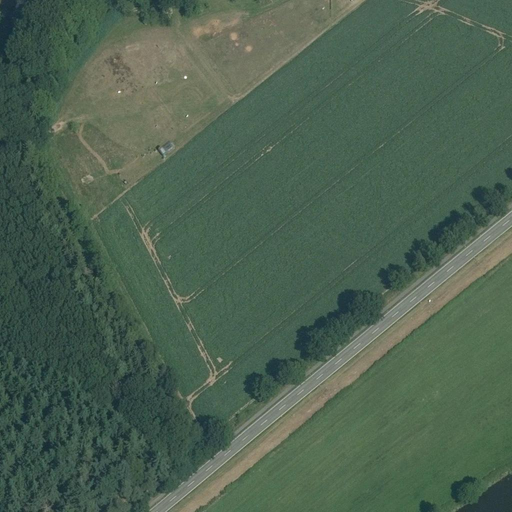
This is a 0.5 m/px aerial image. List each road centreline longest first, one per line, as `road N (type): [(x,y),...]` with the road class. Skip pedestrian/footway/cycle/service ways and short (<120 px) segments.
road 1 (secondary): [(155,511),(511,219)]
road 2 (track): [(182,476),(15,146),(61,140)]
